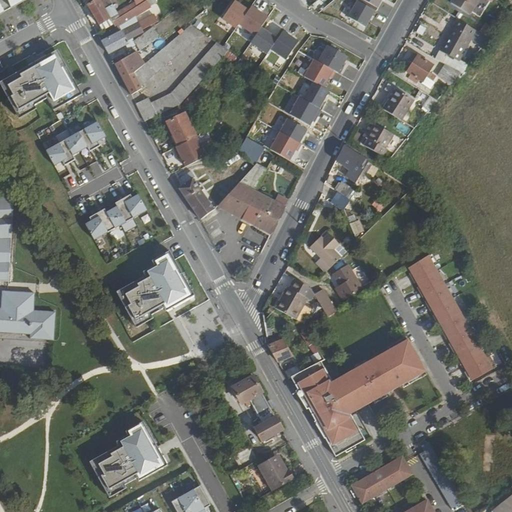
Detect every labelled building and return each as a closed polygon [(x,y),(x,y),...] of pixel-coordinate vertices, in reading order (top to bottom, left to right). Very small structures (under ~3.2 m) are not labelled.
[(0,0),(0,15),(25,2),(25,0),(0,0)] [(97,0),(88,5),(102,31),(114,25),(112,22),(118,19),(107,0),(99,0),(99,1),(98,0),(97,0)] [(219,23),(284,63),(297,41),(281,31),(277,38),(261,28),(267,17),(249,6),(247,9),(233,0),(219,23)] [(357,0),(357,1),(374,10),(375,11),(380,0),(357,0)] [(452,0),(450,4),(468,15),(476,0),(452,0)] [(357,1),(348,17),(365,27),(374,10),(357,1)] [(118,19),(112,22),(114,25),(116,29),(132,20),(131,18),(137,15),(134,9),(118,19)] [(453,27),(472,37),(476,30),(458,19),(453,27)] [(137,24),(101,42),(108,54),(125,45),(127,49),(135,45),(131,39),(142,33),(137,24)] [(141,67),(134,74),(140,87),(203,33),(192,25),(141,67)] [(453,27),(436,58),(455,68),(472,37),(453,27)] [(150,104),(156,116),(179,104),(229,51),(218,43),(172,93),(150,104)] [(327,46),(318,62),(335,72),(339,74),(343,68),(341,66),(347,57),(327,46)] [(114,64),(131,95),(141,89),(140,87),(134,74),(141,67),(134,53),(114,64)] [(64,70),(55,54),(47,58),(29,68),(16,76),(18,79),(4,87),(11,99),(8,101),(18,118),(48,101),(52,108),(65,101),(68,105),(83,97),(67,68),(64,70)] [(418,55),(408,72),(423,81),(433,65),(418,55)] [(46,57),(29,67),(29,68),(47,58),(46,57)] [(331,78),(335,72),(318,62),(313,59),(304,77),(313,82),(323,88),(329,77),(331,78)] [(323,88),(313,82),(303,99),(318,108),(328,91),(323,88)] [(397,89),(385,109),(402,119),(414,99),(397,89)] [(182,103),(189,108),(194,101),(187,96),(182,103)] [(299,97),(289,114),(309,126),(312,121),(315,115),(317,116),(321,109),(318,108),(303,99),(299,97)] [(427,97),(423,106),(430,110),(435,100),(427,97)] [(135,104),(144,122),(156,116),(150,104),(148,98),(135,104)] [(166,121),(178,146),(196,136),(184,112),(166,121)] [(287,119),(279,132),(299,143),(306,130),(287,119)] [(373,122),(365,137),(367,139),(376,124),(373,122)] [(98,124),(47,153),(55,169),(63,164),(66,168),(76,163),(74,158),(88,150),(91,154),(101,148),(99,144),(107,140),(98,124)] [(376,124),(367,139),(369,140),(365,146),(383,157),(388,150),(386,149),(394,135),(376,124)] [(279,132),(269,149),(289,160),(295,150),(297,151),(301,144),(299,143),(279,132)] [(246,136),(238,150),(253,166),(263,146),(246,136)] [(178,146),(173,148),(176,156),(179,154),(180,157),(184,166),(205,156),(195,137),(178,146)] [(344,147),(336,162),(350,169),(347,176),(357,181),(368,161),(352,152),(346,148),(344,147)] [(238,150),(236,153),(227,167),(215,176),(230,190),(248,171),(253,166),(238,150)] [(230,190),(216,205),(269,235),(283,210),(253,194),(263,172),(253,166),(248,171),(230,190)] [(281,176),(291,180),(293,175),(284,170),(281,176)] [(63,178),(71,191),(80,186),(72,172),(63,178)] [(180,183),(179,186),(179,189),(200,219),(213,208),(193,178),(192,178),(188,173),(179,178),(179,182),(180,183)] [(338,192),(352,199),(357,190),(343,183),(338,192)] [(333,201),(347,208),(352,201),(352,199),(338,192),(338,191),(333,201)] [(90,221),(85,224),(94,240),(146,211),(138,196),(137,195),(131,198),(130,194),(114,203),(116,206),(106,212),(104,209),(89,217),(90,221)] [(0,280),(9,281),(15,200),(0,201),(0,280)] [(350,224),(354,235),(363,232),(359,220),(350,224)] [(313,246),(323,256),(319,260),(328,269),(343,254),(337,248),(342,242),(332,231),(326,237),(324,235),(313,246)] [(342,242),(337,248),(343,254),(348,249),(342,242)] [(194,295),(169,251),(151,261),(154,265),(142,272),(145,276),(132,283),(133,286),(120,294),(127,306),(124,308),(134,325),(163,308),(165,311),(166,311),(193,296),(194,295)] [(413,283),(435,271),(427,256),(408,267),(412,275),(410,276),(413,283)] [(333,272),(340,284),(336,286),(343,299),(363,287),(348,263),(333,272)] [(424,295),(443,285),(435,271),(416,282),(420,289),(417,290),(421,297),(424,295)] [(291,279),(286,287),(302,295),(306,287),(291,279)] [(431,310),(450,299),(443,285),(424,295),(428,303),(425,304),(429,311),(431,310)] [(285,286),(273,308),(295,319),(305,297),(302,295),(286,287),(285,286)] [(313,294),(324,311),(333,305),(322,289),(313,294)] [(0,332),(30,334),(30,338),(53,340),(55,312),(34,311),(35,293),(3,290),(2,309),(0,308),(0,332)] [(193,296),(166,311),(167,312),(194,297),(193,296)] [(439,324),(458,313),(450,299),(431,310),(435,317),(433,318),(437,325),(439,324)] [(262,312),(265,331),(270,331),(269,324),(271,324),(269,311),(262,312)] [(445,339),(466,327),(458,313),(439,324),(443,331),(441,333),(445,339)] [(452,353),(474,341),(466,327),(447,338),(451,345),(449,346),(452,353)] [(268,346),(277,361),(282,360),(287,357),(293,355),(283,340),(268,346)] [(460,367),(463,366),(482,355),(474,341),(455,352),(459,359),(456,360),(460,367)] [(331,386),(317,362),(295,376),(300,384),(304,391),(298,394),(309,413),(313,411),(316,417),(314,418),(318,425),(317,425),(328,442),(327,442),(338,460),(367,443),(352,415),(427,373),(409,342),(331,386)] [(464,375),(468,381),(489,369),(482,355),(463,366),(467,373),(464,375)] [(248,400),(262,424),(254,428),(262,441),(281,430),(252,377),(232,388),(241,404),(248,400)] [(241,404),(254,428),(262,424),(248,400),(241,404)] [(140,481),(168,465),(150,432),(147,434),(140,422),(126,430),(128,434),(117,441),(119,445),(106,452),(108,455),(94,463),(101,475),(99,477),(108,494),(138,477),(140,481)] [(461,499),(426,439),(419,444),(422,449),(417,452),(431,474),(449,506),(461,499)] [(258,465),(273,491),(294,479),(289,471),(286,472),(276,455),(258,465)] [(393,459),(387,462),(397,479),(401,477),(400,476),(405,472),(406,474),(410,472),(400,455),(393,459)] [(382,465),(375,469),(385,487),(388,485),(387,483),(393,479),(394,481),(397,479),(387,462),(382,465)] [(369,473),(363,476),(373,493),(377,492),(375,490),(381,486),(382,488),(385,487),(375,469),(369,473)] [(373,493),(363,476),(354,482),(351,484),(361,501),(364,499),(363,497),(369,494),(370,495),(373,493)] [(200,486),(172,502),(177,511),(207,511),(206,509),(212,506),(200,486)] [(511,511),(511,495),(492,511),(511,511)] [(432,511),(426,500),(413,507),(416,511),(432,511)]
